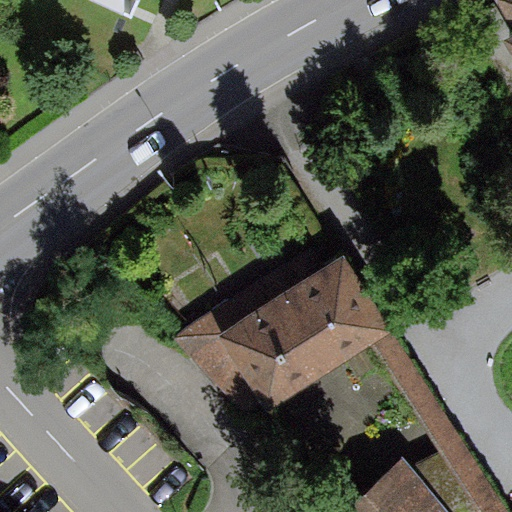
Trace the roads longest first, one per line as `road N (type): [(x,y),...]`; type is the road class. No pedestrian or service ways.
road 1 (primary): [(352,0),(235,61),(0,223)]
road 2 (residential): [(119,511),(0,380)]
